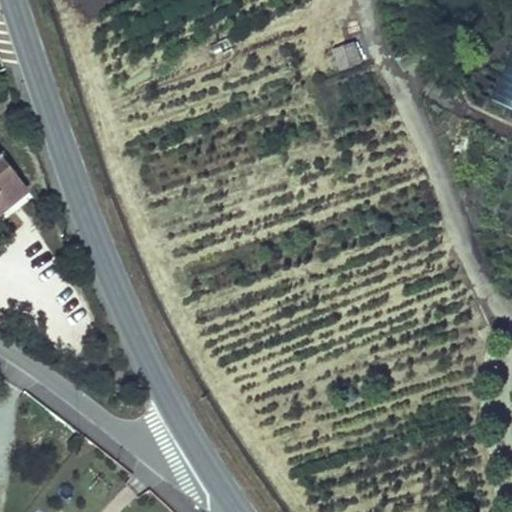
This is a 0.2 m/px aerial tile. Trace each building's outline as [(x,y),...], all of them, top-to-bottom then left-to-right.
[(357,41),(333,50),(341,72),(365,63),(357,41)] [(511,49),(491,98),(511,107),(511,49)] [(0,205),(4,202),(25,183),(0,154),(0,205)] [(0,226),(15,214),(4,202),(0,205),(0,226)] [(25,290),(11,302),(23,315),(36,302),(25,290)]
